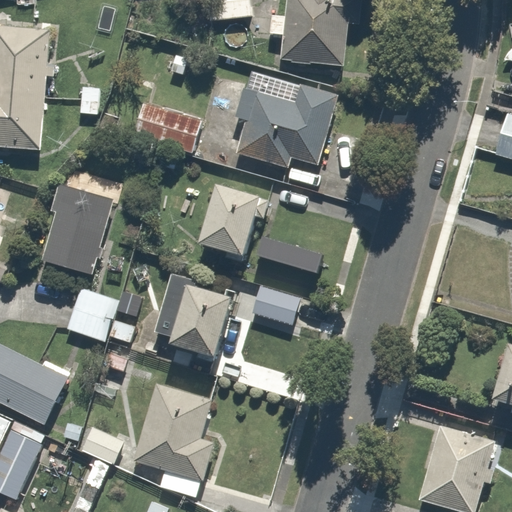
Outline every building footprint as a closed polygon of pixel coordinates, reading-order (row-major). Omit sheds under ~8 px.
[(209,0),(210,20),(250,20),(249,0),(209,0)] [(287,0),(286,15),(273,14),(271,38),(284,39),(282,61),(346,67),(350,21),(364,22),(365,0),(287,0)] [(0,147),(44,150),(50,31),(0,28),(0,147)] [(300,101),(246,86),(233,134),(244,137),(238,158),(293,173),(298,156),(324,163),(343,95),(305,84),(300,101)] [(148,102),(136,135),(208,161),(219,127),(148,102)] [(511,112),(499,157),(511,160),(511,112)] [(269,196),(221,183),(204,244),(252,257),(269,196)] [(115,198),(63,184),(43,260),(95,274),(115,198)] [(243,294),(173,274),(154,338),(224,359),(243,294)] [(264,284),(255,314),(294,326),(304,296),(264,284)] [(109,345),(111,337),(131,343),(138,323),(118,316),(124,300),(82,286),(67,331),(109,345)] [(1,341),(0,343),(0,401),(47,425),(71,375),(1,341)] [(511,353),(499,401),(511,404),(511,353)] [(204,428),(212,399),(158,384),(135,464),(207,484),(222,432),(204,428)] [(0,453),(16,421),(0,413),(0,453)] [(51,438),(16,421),(0,453),(0,491),(21,501),(51,438)] [(97,424),(83,450),(120,469),(133,442),(97,424)] [(475,511),(495,439),(442,425),(423,503),(458,511),(475,511)]
